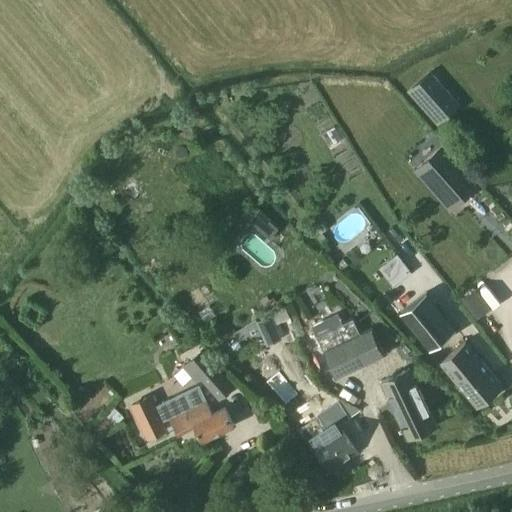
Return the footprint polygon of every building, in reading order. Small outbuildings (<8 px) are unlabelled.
[(430,71),(408,91),(437,123),(459,104),(431,71),(430,71)] [(441,147),(415,170),(450,210),(457,204),(476,188),(441,147)] [(257,210),(247,223),(267,239),(277,227),(257,210)] [(404,253),(382,264),(391,282),(413,270),(404,253)] [(343,258),(335,265),(341,271),(348,264),(343,258)] [(475,291),(463,301),(477,319),(489,309),(475,291)] [(430,348),(455,329),(426,292),(401,312),(430,348)] [(256,322),(266,346),(282,340),(280,336),(284,335),(275,314),(256,322)] [(336,377),(384,354),(372,328),(360,334),(353,319),(317,336),(336,377)] [(465,340),(440,360),(477,406),(502,385),(465,340)] [(198,348),(181,365),(194,379),(198,376),(217,396),(231,383),(198,348)] [(382,381),(409,439),(437,425),(410,368),(382,381)] [(194,422),(203,440),(234,425),(225,407),(212,413),(199,386),(156,406),(151,396),(132,405),(147,436),(166,427),(163,420),(170,416),(178,433),(192,426),(191,424),(194,422)] [(318,414),(319,416),(299,429),(315,452),(319,450),(332,469),(358,452),(346,434),(346,435),(339,425),(349,418),(349,417),(360,410),(340,399),(318,414)]
